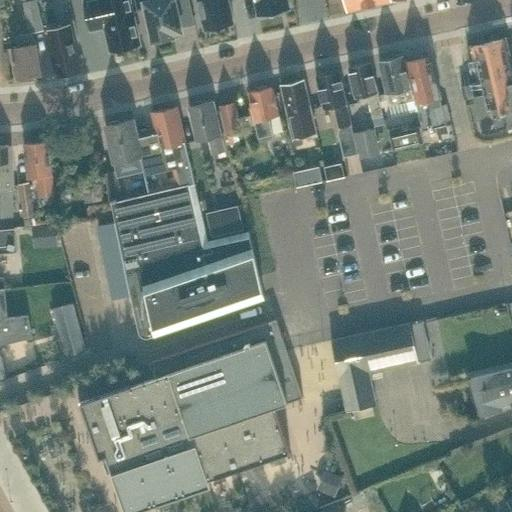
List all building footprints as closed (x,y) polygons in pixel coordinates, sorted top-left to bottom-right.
[(45,31),(37,0),(24,0),(25,2),(23,3),(30,34),(45,31)] [(89,0),(85,1),(92,30),(105,27),(111,51),(140,44),(129,0),(89,0)] [(152,0),(145,2),(154,41),(173,36),(173,34),(182,32),(181,28),(195,25),(189,0),(152,0)] [(234,23),(228,0),(197,0),(204,29),(234,23)] [(254,0),(259,17),(290,10),(287,0),(254,0)] [(370,6),(368,0),(345,0),(348,11),(370,6)] [(81,73),(74,42),(71,27),(49,32),(60,78),(81,73)] [(16,79),(41,75),(35,34),(15,37),(16,48),(11,49),(16,79)] [(511,65),(505,39),(472,47),(480,83),(471,85),(483,133),(511,126),(511,65)] [(448,105),(442,106),(431,56),(407,62),(423,131),(426,143),(455,136),(448,105)] [(404,58),(400,59),(394,60),(393,57),(382,59),(383,62),(380,63),(387,94),(381,95),(384,107),(413,101),(404,58)] [(381,95),(379,95),(372,64),(364,66),(362,64),(354,66),(353,69),(349,70),(356,98),(368,96),(373,117),(383,115),(381,107),(384,107),(381,95)] [(351,125),(339,72),(329,75),(328,72),(320,74),(321,77),(317,77),(324,109),(341,105),(342,110),(336,112),(339,128),(339,132),(339,136),(344,157),(359,154),(360,154),(355,133),(353,134),(351,125)] [(286,85),(282,86),(294,139),(316,134),(304,81),(295,83),(294,80),(285,82),(286,85)] [(250,91),(249,91),(259,138),(273,135),(273,133),(282,131),(279,117),(272,86),(250,91)] [(193,106),(190,107),(198,141),(210,138),(214,155),(226,152),(214,102),(204,104),(202,102),(195,104),(193,106)] [(237,127),(241,126),(236,102),(220,106),(228,136),(238,133),(237,127)] [(142,157),(145,171),(144,171),(149,193),(150,195),(195,184),(177,108),(154,113),(159,134),(138,139),(142,157)] [(142,157),(138,139),(133,120),(106,126),(117,172),(105,174),(111,203),(125,200),(124,200),(119,177),(144,171),(145,171),(142,157)] [(423,143),(421,132),(419,127),(402,131),(401,127),(388,130),(393,151),(423,143)] [(360,154),(359,154),(360,158),(381,154),(376,129),(355,133),(360,154)] [(40,197),(55,196),(49,143),(25,145),(29,178),(38,177),(40,197)] [(0,215),(15,215),(11,145),(0,145),(0,215)] [(320,168),(294,174),(297,186),(322,181),(320,168)] [(24,217),(34,215),(29,182),(19,183),(24,217)] [(84,186),(86,203),(104,201),(102,184),(84,186)] [(115,220),(98,224),(112,295),(125,292),(131,291),(139,329),(139,330),(139,331),(140,332),(140,333),(141,334),(141,335),(142,335),(143,336),(144,337),(145,337),(146,337),(147,338),(148,338),(149,338),(150,338),(152,338),(154,338),(162,335),(265,299),(265,298),(265,297),(261,281),(260,277),(259,273),(249,233),(209,242),(195,184),(150,195),(149,193),(124,200),(125,200),(111,203),(115,217),(115,220)] [(236,206),(206,214),(211,237),(242,229),(236,206)] [(55,225),(38,227),(40,247),(57,245),(55,225)] [(0,252),(17,251),(15,228),(0,229),(0,252)] [(0,345),(35,337),(31,316),(10,318),(6,290),(0,290),(0,345)] [(85,350),(72,303),(53,309),(66,355),(85,350)] [(102,442),(107,456),(112,472),(124,508),(125,511),(135,511),(211,486),(209,480),(291,452),(275,407),(303,397),(276,319),(149,363),(154,377),(131,385),(81,402),(81,403),(95,444),(102,442)] [(420,361),(430,359),(422,320),(411,322),(412,326),(334,343),(349,413),(378,406),(371,375),(421,364),(420,361)] [(511,400),(511,370),(495,374),(472,380),(481,416),(504,411),(502,403),(511,400)] [(0,426),(61,409),(55,388),(0,404),(0,426)] [(327,471),(319,490),(334,497),(343,478),(327,471)] [(105,511),(101,491),(80,496),(83,511),(105,511)] [(342,511),(337,501),(317,511),(342,511)]
